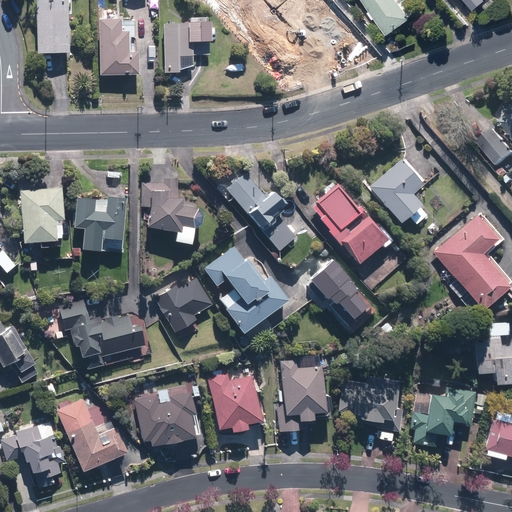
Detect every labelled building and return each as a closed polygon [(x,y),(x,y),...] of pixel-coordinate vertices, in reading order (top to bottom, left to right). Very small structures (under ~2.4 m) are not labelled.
[(234,14),(237,17),(231,22),(256,51),(271,39),(266,33),(288,15),(275,0),(257,0),(250,6),(248,3),(234,14)] [(403,0),(370,0),(398,29),(416,13),(403,0)] [(462,0),(473,11),(484,2),(481,0),(462,0)] [(71,3),(41,3),(41,52),(70,52),(71,3)] [(131,20),(102,20),(102,75),(131,75),(131,20)] [(214,24),(163,25),(164,71),(189,71),(189,53),(214,52),(214,24)] [(511,107),(495,122),(511,141),(511,107)] [(476,141),(496,165),(511,151),(492,128),(476,141)] [(427,185),(402,158),(372,184),(403,219),(426,199),(419,191),(427,185)] [(246,173),(230,187),(281,245),(297,231),(246,173)] [(149,183),(146,223),(192,227),(194,193),(182,192),(182,186),(149,183)] [(340,184),(315,207),(358,256),(384,234),(340,184)] [(62,190),(24,192),(27,242),(65,240),(62,190)] [(79,197),(78,229),(122,230),(123,198),(79,197)] [(477,215),(436,250),(482,303),(507,282),(480,251),(496,237),(477,215)] [(243,241),(202,271),(247,330),(287,299),(243,241)] [(334,260),(311,279),(329,300),(332,297),(338,303),(340,302),(355,319),(368,308),(355,293),(359,290),(334,260)] [(156,301),(173,328),(210,306),(193,279),(156,301)] [(75,330),(83,363),(148,346),(138,311),(94,323),(88,300),(60,308),(66,332),(75,330)] [(5,315),(0,318),(0,355),(17,382),(39,368),(5,315)] [(381,326),(367,339),(375,347),(393,331),(383,320),(379,323),(381,326)] [(511,326),(478,330),(481,374),(492,373),(492,381),(511,379),(511,326)] [(328,360),(280,362),(284,426),(305,425),(305,414),(331,413),(328,360)] [(251,365),(211,375),(225,432),(265,422),(251,365)] [(344,380),(338,418),(400,428),(406,390),(344,380)] [(444,391),(432,390),(428,429),(452,432),(453,425),(471,427),(475,390),(445,387),(444,391)] [(137,398),(146,444),(195,434),(187,389),(137,398)] [(85,396),(59,409),(87,466),(127,447),(117,428),(104,434),(85,396)] [(511,415),(496,411),(486,444),(511,451),(511,415)] [(22,431),(1,438),(8,458),(28,452),(30,456),(33,455),(37,466),(36,467),(41,484),(57,479),(54,471),(63,468),(59,458),(66,456),(61,443),(59,443),(51,420),(22,430),(22,431)]
